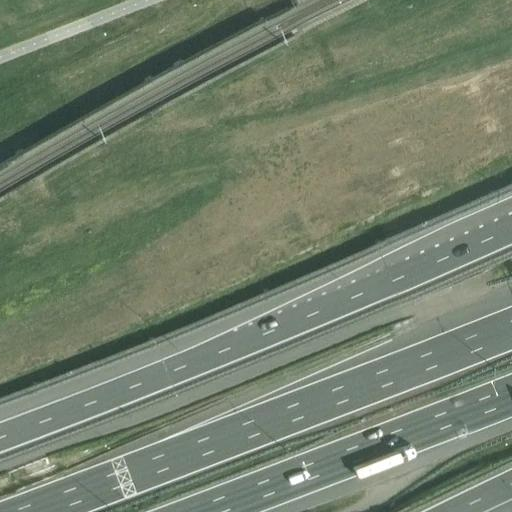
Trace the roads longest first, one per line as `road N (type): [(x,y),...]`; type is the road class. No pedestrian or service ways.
road 1 (motorway): [(511,223),(0,432)]
road 2 (motorway): [(511,330),(55,511)]
road 3 (motorway): [(219,511),(511,395)]
